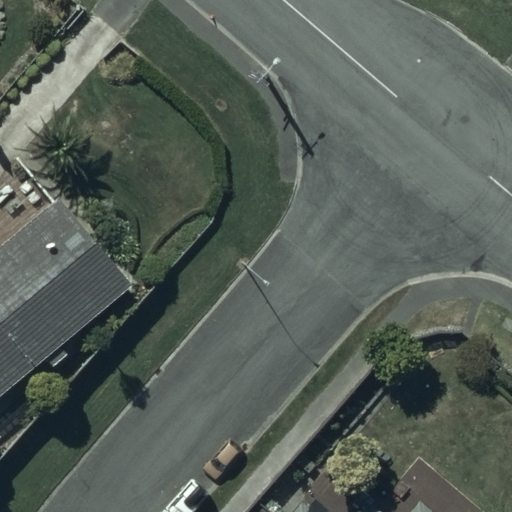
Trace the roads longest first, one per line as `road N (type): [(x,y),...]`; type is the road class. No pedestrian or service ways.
road 1 (residential): [(440,134),(112,511)]
road 2 (tertiary): [(284,0),(440,134)]
